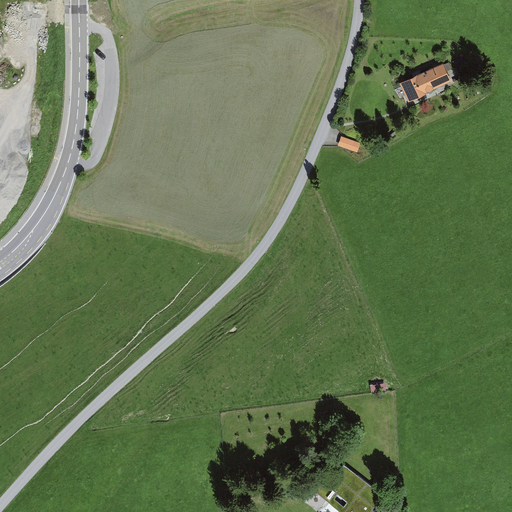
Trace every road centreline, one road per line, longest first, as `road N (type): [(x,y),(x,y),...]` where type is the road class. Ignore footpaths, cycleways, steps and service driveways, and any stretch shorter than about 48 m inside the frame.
road 1 (unclassified): [(0,508),(273,236),(330,119),(360,0)]
road 2 (secondary): [(0,261),(41,218),(66,167),(76,133),(79,0)]
